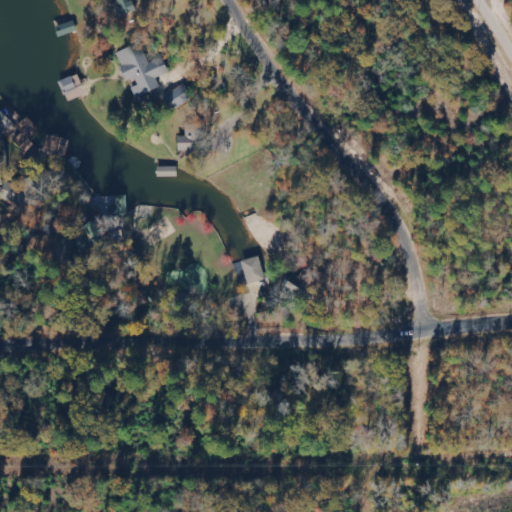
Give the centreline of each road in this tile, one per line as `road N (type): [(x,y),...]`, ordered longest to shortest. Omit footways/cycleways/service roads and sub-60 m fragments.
road 1 (residential): [(511,317),(0,353)]
road 2 (residential): [(411,322),(410,261),(345,164),(276,99),(229,0)]
